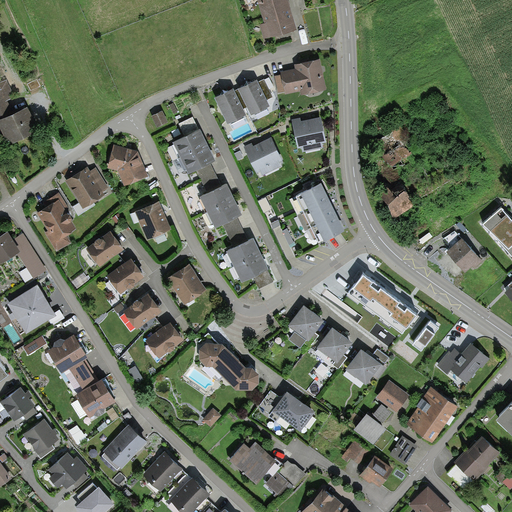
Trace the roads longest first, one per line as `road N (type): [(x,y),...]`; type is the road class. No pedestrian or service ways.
road 1 (residential): [(10,203),(135,399),(250,511)]
road 2 (residential): [(129,114),(196,247),(234,306),(248,313)]
road 3 (residential): [(350,42),(261,57),(129,114)]
road 4 (tertiary): [(376,233),(354,174),(350,42)]
road 5 (residential): [(511,361),(390,503)]
road 6 (tertiary): [(511,338),(401,260),(376,233)]
road 7 (residential): [(376,233),(270,307),(248,313)]
road 8 (residential): [(129,114),(10,203)]
